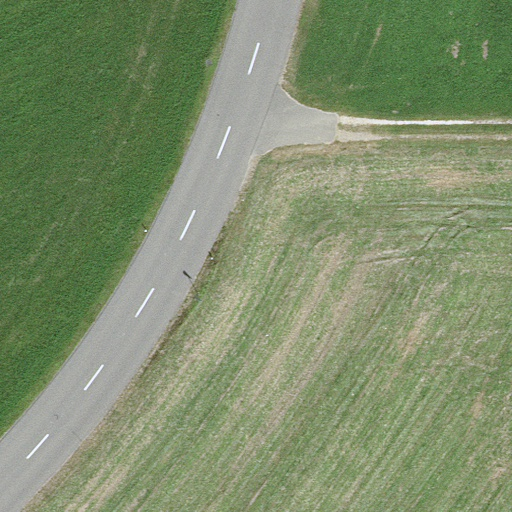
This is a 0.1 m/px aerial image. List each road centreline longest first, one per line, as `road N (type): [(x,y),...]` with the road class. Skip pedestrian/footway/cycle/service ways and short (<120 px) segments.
road 1 (tertiary): [(0,482),(77,399),(178,248),(237,116),(272,0)]
road 2 (track): [(237,116),(351,128),(511,129)]
